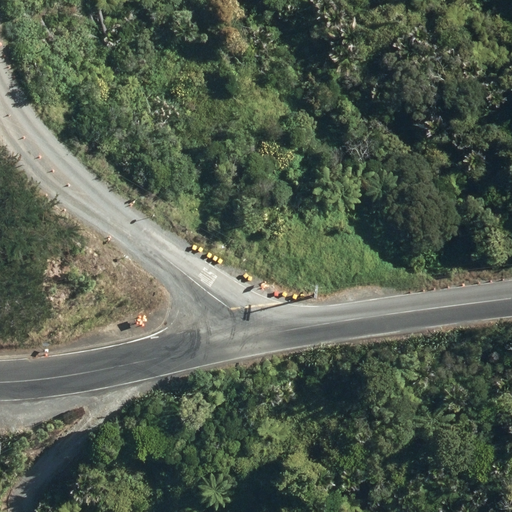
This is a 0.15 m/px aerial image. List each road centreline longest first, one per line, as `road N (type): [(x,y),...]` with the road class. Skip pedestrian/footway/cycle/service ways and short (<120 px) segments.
road 1 (unclassified): [(0,100),(44,156),(230,310),(235,342)]
road 2 (unclassified): [(511,299),(235,342)]
road 3 (unclassified): [(235,342),(0,383)]
